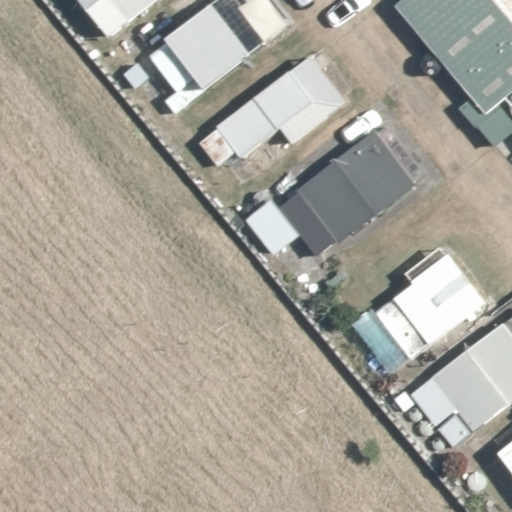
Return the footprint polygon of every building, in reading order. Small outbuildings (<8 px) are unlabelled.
[(159,0),(79,0),(111,39),(159,0)] [(146,93),(157,85),(177,111),(296,20),(280,0),(215,0),(155,46),(127,68),(146,93)] [(511,0),(405,0),(398,6),(491,115),(511,96),(511,0)] [(344,103),(304,56),(202,140),(225,167),(243,152),(260,173),(344,103)] [(276,257),(304,235),(318,254),(338,239),(341,243),(416,183),(370,124),(247,221),(276,257)] [(487,302),(451,253),(347,331),(384,380),(487,302)] [(511,402),(511,314),(418,388),(461,442),(511,402)] [(511,503),(511,441),(482,467),(511,503)]
